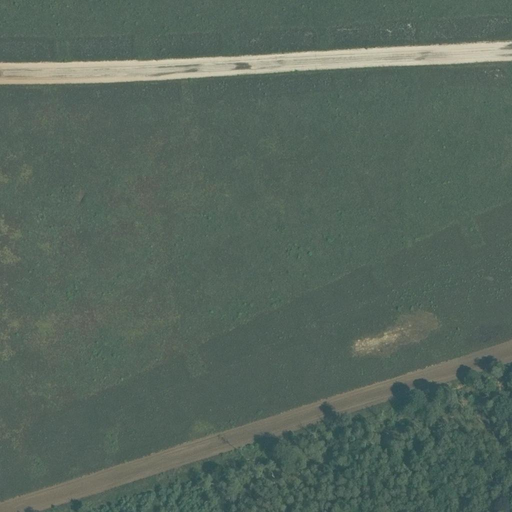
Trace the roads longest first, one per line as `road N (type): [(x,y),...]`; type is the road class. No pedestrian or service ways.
road 1 (track): [(511,352),(11,511)]
road 2 (track): [(511,51),(0,73)]
